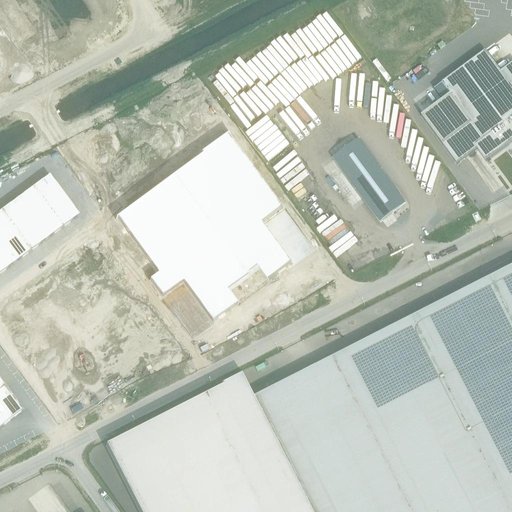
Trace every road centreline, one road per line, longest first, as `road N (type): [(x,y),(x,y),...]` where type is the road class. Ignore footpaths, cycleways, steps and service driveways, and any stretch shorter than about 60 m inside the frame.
road 1 (unclassified): [(63,449),(511,220)]
road 2 (unclassified): [(0,107),(151,26),(133,0)]
